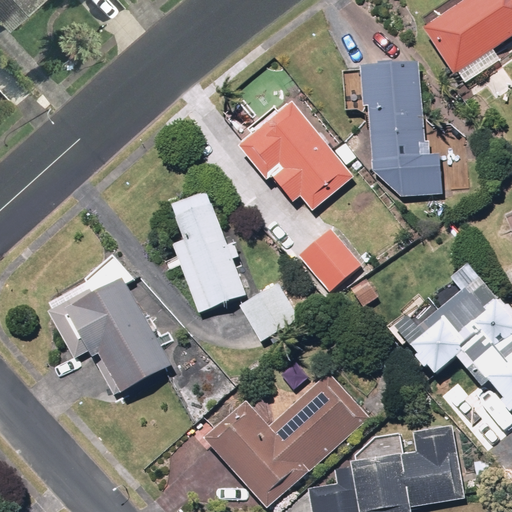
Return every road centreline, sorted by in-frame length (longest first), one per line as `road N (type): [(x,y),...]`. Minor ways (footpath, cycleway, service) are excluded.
road 1 (residential): [(238,0),(0,209)]
road 2 (residential): [(0,396),(106,511)]
